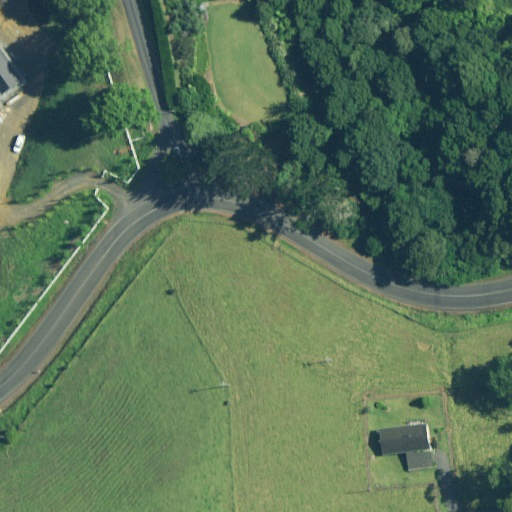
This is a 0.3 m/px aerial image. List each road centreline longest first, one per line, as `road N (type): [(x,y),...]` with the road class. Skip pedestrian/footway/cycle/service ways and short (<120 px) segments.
road 1 (unclassified): [(511,288),(431,296),(401,289),(272,215),(222,197),(181,195)]
road 2 (unclassified): [(181,195),(138,216),(0,379)]
road 3 (unclassified): [(181,195),(129,0)]
